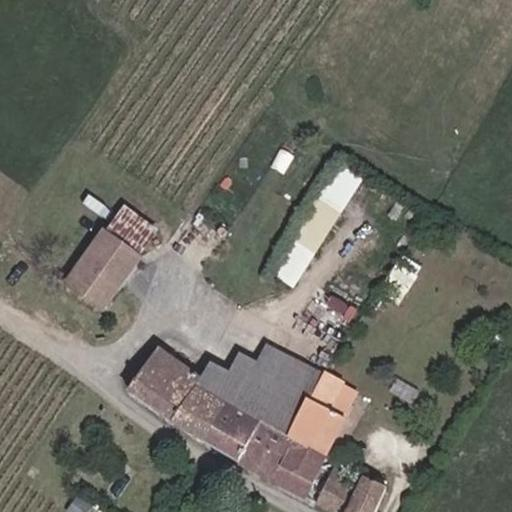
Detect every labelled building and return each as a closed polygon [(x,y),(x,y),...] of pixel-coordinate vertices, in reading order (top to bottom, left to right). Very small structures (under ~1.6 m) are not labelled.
[(323,247),(292,228),(268,269),(300,287),(323,247)] [(83,272),(119,294),(137,263),(101,241),(83,272)] [(119,294),(83,272),(69,294),(104,316),(119,294)] [(210,376),(206,383),(238,400),(301,435),(329,379),(276,350),(266,366),(238,372),(217,365),(210,376)] [(137,391),(179,421),(206,383),(210,376),(162,351),(137,391)] [(334,453),(355,415),(351,413),(336,405),(349,380),(332,372),(329,379),(301,435),(334,453)] [(364,389),(349,380),(336,405),(351,413),(364,389)] [(210,443),(238,400),(206,383),(179,421),(210,443)] [(291,453),(301,435),(238,400),(210,443),(281,480),(294,454),(291,453)] [(310,496),(334,453),(301,435),(291,453),(294,454),(281,480),(310,496)] [(320,500),(338,511),(376,511),(387,493),(342,463),(320,500)]
